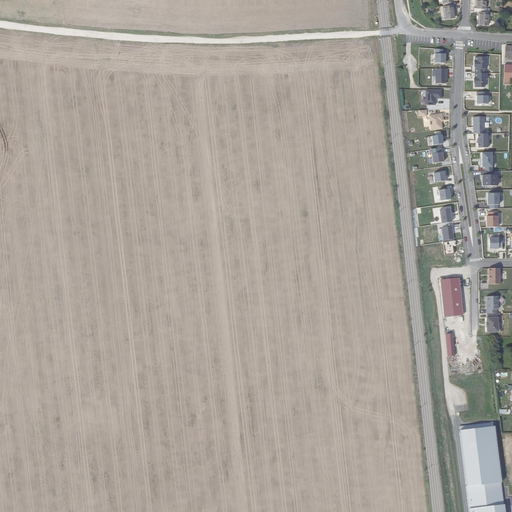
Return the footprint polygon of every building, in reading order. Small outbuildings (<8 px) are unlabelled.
[(473,8),(473,12),(479,12),(488,13),(488,9),(485,9),(485,0),(475,0),(475,8),(473,8)] [(444,19),(453,18),(452,5),(451,6),(442,7),(444,19)] [(478,25),(487,26),(488,13),(479,12),(478,25)] [(445,55),(435,55),(435,64),(445,64),(445,55)] [(485,59),(475,58),(474,74),(485,74),(485,66),(484,66),(483,63),(485,63),(485,59)] [(447,70),(436,70),(436,84),(445,85),(445,77),(447,77),(447,70)] [(485,74),(474,74),(474,89),(483,88),(484,80),(487,80),(487,74),(485,74)] [(424,89),(424,105),(435,105),(435,99),(441,99),(441,90),(424,89)] [(488,97),(476,96),(476,105),(487,105),(488,97)] [(484,118),(473,118),(473,135),(477,134),(484,134),(484,118)] [(429,136),(430,145),(442,144),(441,134),(429,136)] [(484,134),(477,134),(477,139),(478,139),(478,143),(477,143),(477,149),(487,148),(487,134),(484,134)] [(442,153),(431,155),(432,164),(443,163),(442,153)] [(492,153),(482,153),(482,168),(485,168),(485,172),(490,172),(492,172),(492,153)] [(445,172),(433,174),(434,183),(445,181),(444,176),(445,176),(445,172)] [(485,172),(482,172),(482,176),(480,176),(480,179),(482,180),(482,187),(497,187),(497,176),(490,176),(490,172),(485,172)] [(449,189),(438,191),(440,201),(450,200),(449,189)] [(498,194),(487,194),(487,205),(489,205),(489,209),(498,209),(498,205),(499,205),(498,194)] [(449,209),(439,211),(441,224),(451,222),(449,209)] [(486,217),(486,228),(497,228),(497,213),(487,213),(488,217),(486,217)] [(451,226),(442,228),(443,241),(453,240),(451,226)] [(502,239),(489,239),(489,249),(498,249),(498,248),(502,248),(502,239)] [(497,268),(486,268),(487,284),(498,284),(497,268)] [(454,279),(433,282),(438,320),(458,317),(454,279)] [(496,297),(485,297),(485,310),(496,310),(496,297)] [(484,327),(484,333),(499,333),(499,318),(497,318),(497,314),(485,314),(485,318),(484,318),(484,323),(483,323),(483,327),(484,327)] [(447,336),(440,336),(442,357),(448,357),(447,336)] [(492,423),(458,427),(459,431),(458,432),(467,511),(502,511),(502,506),(497,506),(495,489),(500,488),(493,427),(492,428),(492,423)]
